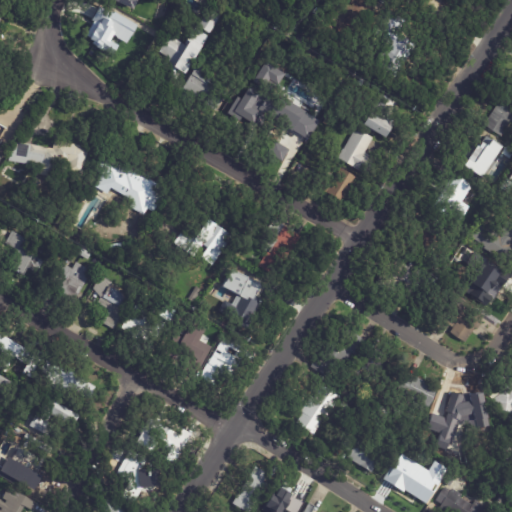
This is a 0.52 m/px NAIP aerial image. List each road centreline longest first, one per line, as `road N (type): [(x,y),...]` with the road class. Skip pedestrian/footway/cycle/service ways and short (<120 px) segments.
road 1 (tertiary): [(511,10),(179,511)]
road 2 (residential): [(381,511),(238,424),(0,301)]
road 3 (residential): [(363,236),(93,92),(53,60),(48,37),(56,0)]
road 4 (residential): [(511,319),(492,351),(459,362),(331,288)]
road 5 (residential): [(138,373),(64,511)]
